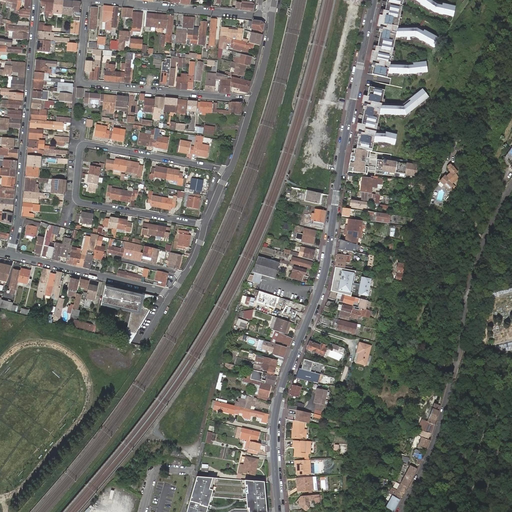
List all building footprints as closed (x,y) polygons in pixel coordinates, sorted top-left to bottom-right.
[(5,0),(5,1),(11,2),(9,7),(15,8),(16,0),(5,0)] [(24,9),(30,10),(31,0),(16,0),(15,8),(14,11),(17,12),(20,1),(25,2),(24,9)] [(46,4),(45,6),(45,11),(48,11),(47,15),(52,16),(52,14),(53,4),(53,0),(41,0),(41,3),(45,4),(46,4)] [(63,0),(58,0),(53,0),(53,4),(52,14),(62,15),(62,12),(63,0)] [(73,1),(63,0),(62,12),(64,12),(64,10),(70,11),(69,13),(72,13),(73,1)] [(382,0),(367,74),(387,78),(389,74),(408,75),(427,71),(426,62),(410,64),(390,62),(394,38),(414,37),(435,47),(439,40),(417,28),(397,27),(402,0),(412,0),(435,13),(453,16),(454,6),(438,3),(432,0),(382,0)] [(80,2),(73,1),(72,13),(71,20),(75,21),(79,21),(80,12),(78,12),(80,2)] [(113,7),(104,6),(101,30),(111,31),(111,29),(111,28),(113,7)] [(133,9),(122,8),(121,17),(132,18),(133,13),(133,9)] [(18,24),(29,25),(30,10),(24,9),(23,9),(17,12),(14,11),(13,17),(15,17),(16,15),(18,14),(19,14),(18,24)] [(142,14),(133,13),(132,18),(130,35),(132,36),(133,31),(140,32),(142,14)] [(155,28),(157,15),(147,14),(145,27),(155,28)] [(167,16),(157,15),(155,28),(166,29),(167,16)] [(187,31),(189,17),(183,17),(182,31),(176,30),(176,32),(175,39),(175,40),(182,41),(182,37),(186,37),(187,31)] [(209,38),(208,48),(211,48),(211,46),(214,46),(216,20),(211,19),(209,33),(211,33),(210,38),(209,38)] [(70,30),(70,34),(78,34),(79,26),(79,24),(79,21),(75,21),(71,20),(70,30)] [(254,34),(261,35),(263,25),(261,22),(253,21),(251,28),(255,30),(254,34)] [(201,27),(199,27),(199,30),(198,36),(198,40),(197,45),(204,46),(205,36),(206,23),(201,22),(201,27)] [(242,33),(242,31),(221,29),(220,34),(241,40),(242,33)] [(28,40),(28,33),(12,31),(11,39),(28,40)] [(42,31),(38,31),(37,40),(61,42),(69,42),(69,39),(66,40),(58,39),(54,37),(54,32),(50,32),(42,31)] [(128,38),(129,33),(120,32),(119,40),(118,47),(118,48),(123,49),(124,41),(127,42),(128,38)] [(251,34),(249,43),(258,45),(259,41),(259,38),(260,38),(261,35),(254,34),(253,34),(251,34)] [(220,36),(219,40),(218,45),(218,48),(222,49),(223,49),(225,49),(226,42),(230,43),(229,48),(231,49),(233,44),(242,47),(248,48),(252,49),(253,45),(220,36)] [(99,37),(98,49),(105,49),(106,37),(99,37)] [(0,45),(11,46),(11,41),(4,40),(4,39),(0,38),(0,45)] [(118,47),(119,40),(110,39),(109,49),(118,50),(118,48),(118,47)] [(61,42),(37,40),(36,51),(52,52),(52,44),(60,45),(61,42)] [(142,41),(130,40),(129,48),(141,49),(142,47),(142,41)] [(0,45),(0,51),(21,53),(22,47),(11,46),(0,45)] [(85,71),(87,71),(95,72),(95,68),(99,68),(100,52),(100,50),(97,49),(93,49),(93,54),(96,55),(95,63),(94,63),(86,62),(85,71)] [(127,53),(124,83),(129,84),(130,69),(129,68),(130,65),(133,65),(134,59),(133,59),(133,54),(127,53)] [(246,65),(248,66),(250,58),(240,55),(234,54),(234,57),(233,57),(232,62),(233,62),(236,62),(246,65)] [(36,60),(35,72),(49,73),(52,74),(52,73),(52,67),(52,65),(53,61),(36,60)] [(19,77),(24,78),(26,63),(12,61),(12,65),(11,66),(5,66),(4,71),(0,70),(0,75),(9,76),(11,77),(11,72),(19,72),(19,77)] [(230,77),(236,78),(237,75),(243,77),(246,65),(236,62),(233,74),(230,73),(229,77),(230,77)] [(105,68),(104,81),(123,83),(124,74),(114,73),(115,65),(109,65),(109,63),(106,63),(105,68)] [(168,65),(162,64),(160,84),(167,84),(168,74),(169,74),(169,71),(168,70),(168,65)] [(90,75),(89,80),(98,81),(99,68),(95,68),(95,72),(87,71),(87,74),(87,75),(90,75)] [(59,82),(60,82),(61,79),(49,78),(49,73),(35,72),(34,80),(49,81),(59,82)] [(206,73),(204,91),(214,92),(215,79),(215,74),(206,73)] [(179,78),(178,88),(187,89),(188,75),(182,75),(181,78),(179,78)] [(12,77),(11,89),(23,90),(24,78),(19,77),(12,77)] [(247,91),(249,82),(236,78),(230,77),(230,80),(229,93),(246,95),(247,91)] [(218,92),(229,93),(230,80),(220,79),(218,92)] [(49,83),(49,81),(34,80),(33,89),(42,90),(42,91),(53,92),(54,88),(45,88),(43,87),(43,83),(46,83),(49,83)] [(71,93),(73,94),(73,88),(72,88),(73,83),(72,83),(64,83),(60,82),(59,82),(58,92),(63,93),(71,93)] [(384,91),(364,87),(353,150),(357,150),(373,152),(374,142),(385,143),(396,145),(398,135),(384,133),(377,132),(380,114),(407,115),(429,96),(421,90),(402,104),(382,104),(384,91)] [(22,101),(23,90),(0,88),(0,92),(0,95),(9,96),(8,100),(22,101)] [(102,105),(103,95),(89,94),(85,94),(84,104),(88,104),(102,105)] [(102,105),(102,110),(109,110),(109,112),(114,113),(115,110),(115,107),(115,99),(112,99),(112,96),(103,95),(102,105)] [(128,98),(116,97),(115,99),(115,107),(127,108),(128,98)] [(128,118),(128,125),(132,126),(132,123),(132,118),(133,113),(133,106),(136,107),(137,102),(134,102),(134,97),(130,97),(128,118)] [(155,98),(155,108),(158,109),(162,109),(163,99),(155,98)] [(177,100),(165,99),(163,111),(164,111),(164,113),(163,113),(163,116),(163,117),(169,117),(169,112),(176,113),(177,100)] [(21,109),(22,102),(2,100),(1,107),(21,109)] [(53,101),(48,101),(41,100),(41,101),(32,100),(31,107),(40,108),(40,107),(49,108),(49,104),(53,105),(53,101)] [(154,100),(144,100),(143,112),(153,113),(153,111),(154,108),(154,100)] [(185,111),(186,101),(178,100),(177,110),(185,111)] [(195,112),(196,102),(188,101),(186,117),(188,117),(188,111),(195,112)] [(211,103),(197,102),(196,108),(199,109),(199,112),(202,113),(202,115),(205,116),(205,113),(210,113),(211,103)] [(241,103),(231,102),(230,112),(222,111),(222,108),(217,108),(216,113),(230,115),(230,114),(240,115),(241,103)] [(31,108),(30,118),(46,120),(46,109),(31,108)] [(5,118),(21,119),(21,112),(8,110),(8,116),(5,116),(5,118)] [(7,126),(20,128),(20,121),(0,118),(0,129),(7,130),(7,126)] [(63,129),(64,122),(55,122),(53,121),(49,121),(42,120),(30,119),(30,120),(30,125),(30,127),(39,128),(39,127),(63,129)] [(174,130),(185,132),(185,129),(185,124),(178,124),(175,123),(174,130)] [(105,138),(108,138),(109,131),(106,131),(106,127),(96,125),(94,136),(104,138),(105,138)] [(204,128),(204,126),(203,126),(203,128),(196,127),(195,133),(203,135),(204,128)] [(213,128),(204,126),(204,128),(203,135),(212,136),(213,128)] [(109,131),(108,138),(111,139),(122,141),(124,130),(113,128),(112,132),(109,131)] [(42,131),(29,130),(29,139),(48,141),(48,136),(42,135),(42,131)] [(149,145),(151,146),(152,139),(149,138),(149,135),(139,133),(137,144),(148,146),(149,145)] [(193,146),(192,153),(195,154),(206,156),(208,145),(200,144),(202,136),(195,135),(193,146)] [(152,139),(151,146),(155,147),(165,149),(167,138),(157,136),(156,140),(152,139)] [(14,138),(3,137),(2,145),(7,146),(6,149),(13,149),(14,138)] [(53,149),(53,150),(53,147),(39,146),(39,141),(29,140),(28,147),(53,149)] [(189,153),(192,153),(193,146),(190,146),(190,143),(179,141),(177,151),(188,153),(189,153)] [(61,154),(67,155),(67,151),(61,150),(53,150),(53,149),(28,147),(27,155),(34,156),(34,154),(42,155),(43,153),(61,154)] [(17,161),(18,151),(6,150),(7,149),(2,149),(0,148),(0,156),(6,157),(5,160),(17,161)] [(392,154),(357,150),(356,155),(352,155),(349,172),(352,173),(352,175),(381,181),(382,178),(415,184),(417,166),(408,164),(408,161),(392,159),(392,154)] [(53,158),(34,156),(27,155),(26,165),(38,166),(38,159),(40,160),(53,161),(53,162),(65,163),(66,159),(53,158)] [(9,169),(16,170),(17,161),(5,160),(0,159),(0,166),(9,168),(9,169)] [(125,172),(127,162),(117,160),(114,160),(114,162),(111,161),(110,161),(106,161),(105,166),(104,171),(107,171),(108,169),(113,170),(125,172)] [(139,164),(127,162),(125,172),(137,174),(136,177),(140,177),(141,173),(142,167),(139,166),(139,164)] [(89,166),(87,175),(97,176),(99,167),(102,168),(103,164),(99,163),(99,164),(93,163),(92,166),(89,166)] [(455,186),(453,184),(459,178),(456,174),(458,172),(453,166),(451,164),(450,164),(447,166),(447,167),(448,169),(448,170),(450,172),(446,176),(445,175),(443,177),(439,182),(444,186),(451,192),(455,186)] [(26,166),(25,176),(35,177),(37,177),(38,167),(26,166)] [(165,179),(167,169),(155,167),(155,169),(151,169),(150,175),(148,175),(148,179),(153,180),(153,177),(165,179)] [(7,177),(15,177),(16,170),(9,169),(7,169),(7,177)] [(179,171),(167,169),(165,179),(177,181),(177,180),(180,180),(182,174),(178,174),(179,171)] [(97,176),(87,175),(86,183),(89,184),(87,192),(94,193),(95,185),(96,185),(97,176)] [(0,185),(14,187),(15,177),(7,177),(3,176),(3,179),(6,180),(6,183),(0,182),(0,185)] [(38,177),(37,177),(35,177),(25,176),(24,191),(34,192),(38,193),(39,181),(37,181),(38,177)] [(189,193),(199,195),(199,191),(201,192),(203,180),(191,178),(190,184),(185,184),(184,192),(189,193)] [(50,194),(63,195),(65,180),(51,179),(51,183),(50,194)] [(363,179),(360,193),(370,195),(372,189),(376,189),(377,186),(382,187),(383,181),(381,181),(377,180),(377,182),(363,179)] [(122,190),(120,200),(131,202),(131,199),(135,200),(135,196),(137,197),(139,184),(131,182),(131,185),(134,186),(133,189),(133,192),(127,191),(122,190)] [(0,196),(13,198),(14,187),(0,185),(0,189),(6,190),(5,195),(0,194),(0,196)] [(109,198),(120,200),(122,190),(111,188),(111,186),(108,185),(106,195),(110,195),(109,198)] [(24,191),(23,202),(38,204),(39,196),(39,193),(38,193),(34,192),(24,191)] [(162,197),(160,207),(171,209),(171,207),(174,207),(176,197),(182,198),(184,192),(180,191),(177,191),(176,196),(173,196),(172,199),(168,198),(162,197)] [(304,201),(319,205),(321,194),(306,191),(304,201)] [(199,195),(189,193),(186,207),(198,209),(200,198),(198,198),(199,195)] [(380,197),(363,194),(362,201),(369,203),(369,204),(378,205),(380,197)] [(149,205),(160,207),(162,197),(151,195),(151,196),(148,195),(147,202),(150,203),(149,205)] [(3,211),(12,214),(13,199),(0,197),(0,207),(3,208),(3,211)] [(367,212),(371,213),(371,210),(370,210),(371,205),(363,204),(353,202),(353,208),(366,210),(366,212),(367,212)] [(39,205),(23,204),(22,216),(33,218),(33,215),(28,214),(29,211),(39,212),(39,205)] [(343,208),(341,217),(349,218),(350,210),(343,208)] [(310,227),(322,230),(325,212),(315,209),(314,213),(311,213),(309,219),(312,220),(310,227)] [(10,225),(12,214),(3,211),(1,223),(10,225)] [(93,215),(81,212),(79,223),(91,226),(93,215)] [(389,216),(376,214),(374,222),(388,224),(389,216)] [(117,229),(118,219),(110,218),(109,220),(106,220),(105,220),(103,221),(103,224),(104,226),(105,226),(105,227),(109,228),(109,227),(113,228),(112,233),(115,234),(115,235),(116,235),(116,232),(117,229)] [(127,221),(118,219),(117,229),(125,230),(125,232),(129,233),(130,224),(127,223),(127,221)] [(357,232),(358,228),(360,228),(361,225),(361,221),(348,219),(347,225),(349,225),(349,227),(347,226),(345,226),(345,230),(344,233),(344,235),(346,235),(348,235),(348,237),(346,237),(345,241),(351,243),(356,244),(357,238),(357,235),(357,233),(357,232)] [(27,225),(25,235),(34,237),(35,230),(36,226),(39,227),(39,225),(39,224),(33,223),(33,221),(26,220),(25,224),(27,225)] [(155,236),(156,226),(141,224),(139,235),(145,236),(146,234),(155,236)] [(165,227),(156,226),(155,236),(163,237),(167,237),(169,228),(165,228),(165,227)] [(180,234),(177,246),(188,248),(190,236),(188,236),(188,232),(179,230),(178,234),(180,234)] [(42,255),(46,256),(50,237),(51,234),(51,233),(48,232),(47,232),(42,255)] [(312,246),(315,234),(305,232),(304,234),(298,232),(296,239),(302,240),(301,243),(312,246)] [(94,252),(96,245),(98,235),(96,235),(92,234),(90,233),(89,238),(87,250),(94,252)] [(36,238),(34,250),(41,252),(44,238),(37,236),(36,238)] [(50,237),(46,256),(52,257),(54,244),(51,243),(52,238),(50,237)] [(77,248),(73,264),(76,265),(77,263),(83,264),(86,254),(87,250),(89,238),(86,237),(83,249),(77,248)] [(71,239),(64,238),(62,244),(60,256),(67,258),(71,239)] [(345,241),(338,239),(337,249),(347,251),(350,252),(351,243),(345,241)] [(51,259),(59,261),(60,256),(62,244),(55,242),(54,244),(52,257),(51,259)] [(107,253),(123,256),(125,243),(126,243),(123,242),(122,245),(124,245),(123,250),(121,249),(121,250),(111,248),(108,248),(107,253)] [(125,243),(123,256),(140,260),(141,253),(139,253),(141,247),(125,243)] [(105,258),(106,254),(103,253),(104,247),(96,245),(94,252),(93,255),(105,258)] [(149,247),(144,246),(140,261),(153,264),(154,259),(156,259),(159,249),(149,247)] [(69,260),(67,259),(66,263),(73,264),(77,248),(71,247),(69,260)] [(347,251),(337,249),(334,266),(343,269),(351,271),(351,269),(343,266),(345,258),(349,258),(350,252),(347,251)] [(292,250),(291,255),(312,261),(314,254),(302,250),(301,253),(292,250)] [(171,263),(170,268),(180,270),(183,256),(171,253),(169,260),(171,261),(171,263)] [(86,254),(83,264),(83,267),(90,268),(93,258),(93,256),(86,254)] [(274,279),(279,263),(270,260),(259,257),(251,272),(263,276),(274,279)] [(279,263),(309,272),(312,263),(292,257),(290,263),(284,261),(284,259),(280,258),(279,263)] [(0,278),(6,280),(11,266),(0,262),(0,278)] [(394,282),(401,284),(404,266),(398,264),(394,282)] [(117,271),(116,275),(140,282),(143,268),(138,267),(136,275),(117,271)] [(351,271),(334,267),(330,292),(351,297),(354,272),(351,271)] [(26,282),(26,284),(29,285),(31,279),(27,278),(29,270),(20,268),(19,270),(17,280),(26,282)] [(148,270),(143,268),(140,282),(143,283),(145,277),(146,277),(148,270)] [(10,288),(15,289),(17,280),(19,270),(14,269),(10,288)] [(48,272),(49,269),(45,269),(45,272),(43,272),(41,282),(39,281),(36,297),(41,298),(47,272),(48,272)] [(302,283),(305,272),(293,269),(291,277),(289,276),(288,279),(302,283)] [(58,285),(61,272),(56,271),(55,274),(51,290),(54,291),(54,287),(57,288),(58,285)] [(165,283),(167,274),(154,271),(152,280),(160,282),(159,284),(153,283),(153,285),(164,287),(165,283)] [(260,284),(263,276),(251,272),(246,286),(251,287),(252,281),(260,284)] [(51,292),(51,290),(55,274),(51,273),(50,276),(46,291),(51,292)] [(76,289),(79,279),(71,277),(68,287),(67,295),(74,297),(76,291),(76,289)] [(371,279),(361,277),(358,294),(368,296),(371,279)] [(86,288),(88,281),(80,279),(79,284),(79,286),(86,288)] [(97,286),(89,284),(84,306),(89,307),(92,294),(95,295),(97,286)] [(109,285),(105,284),(101,300),(132,307),(126,332),(135,334),(149,309),(142,307),(143,302),(135,300),(136,295),(112,289),(109,288),(109,285)] [(256,302),(275,307),(278,296),(259,291),(256,302)] [(342,295),(330,292),(328,298),(340,302),(342,295)] [(76,294),(71,314),(78,315),(79,310),(77,310),(78,303),(83,304),(84,299),(79,298),(80,295),(76,294)] [(254,304),(254,297),(243,296),(242,303),(254,304)] [(368,302),(346,296),(344,303),(353,305),(354,302),(359,303),(358,308),(365,310),(368,302)] [(12,302),(1,298),(0,301),(0,306),(10,309),(12,304),(12,302)] [(58,322),(63,301),(58,300),(53,321),(58,322)] [(352,308),(343,305),(342,311),(367,318),(369,311),(365,310),(358,308),(352,306),(352,308)] [(252,311),(245,310),(243,315),(244,316),(244,318),(249,320),(252,311)] [(342,312),(340,319),(349,321),(350,317),(359,319),(360,316),(342,312)] [(329,324),(330,318),(324,316),(322,323),(329,324)] [(287,328),(289,323),(276,318),(272,330),(279,333),(280,333),(285,334),(287,330),(284,329),(285,327),(287,328)] [(79,322),(78,325),(78,327),(92,330),(93,324),(80,321),(79,322)] [(353,330),(352,333),(352,334),(355,335),(358,326),(339,321),(337,329),(342,331),(342,330),(343,327),(353,330)] [(126,332),(124,341),(130,343),(135,334),(126,332)] [(274,344),(284,347),(286,345),(287,346),(290,339),(279,334),(278,334),(274,344)] [(317,345),(318,341),(311,338),(307,349),(324,356),(326,349),(324,348),(325,346),(321,344),(321,346),(317,345)] [(283,358),(285,348),(284,347),(274,344),(271,343),(263,341),(262,345),(261,349),(269,352),(269,351),(273,352),(272,355),(283,358)] [(126,352),(128,345),(121,343),(119,350),(126,352)] [(367,366),(371,347),(360,345),(358,354),(361,354),(359,365),(367,366)] [(236,354),(229,352),(227,359),(234,360),(236,354)] [(268,373),(273,375),(274,372),(277,361),(264,358),(263,360),(256,358),(254,365),(261,367),(261,369),(268,371),(267,373),(268,373)] [(326,366),(302,359),(298,368),(318,374),(319,374),(320,369),(325,370),(326,366)] [(318,374),(298,368),(295,378),(315,383),(318,374)] [(261,376),(262,372),(252,370),(249,380),(260,383),(274,386),(276,376),(266,373),(265,377),(261,376)] [(247,379),(245,379),(245,382),(259,386),(257,394),(267,396),(270,386),(260,383),(249,380),(247,379)] [(300,387),(292,385),(289,395),(297,397),(300,387)] [(316,388),(313,402),(315,403),(314,409),(321,411),(326,390),(316,388)] [(241,407),(249,409),(251,401),(254,402),(255,398),(253,398),(245,396),(244,399),(238,397),(237,402),(235,402),(235,405),(239,407),(241,407)] [(235,405),(216,401),(215,409),(216,409),(217,408),(218,408),(218,407),(224,408),(223,411),(233,413),(235,405)] [(432,435),(441,405),(435,403),(429,417),(427,421),(421,419),(418,428),(432,435)] [(267,413),(263,412),(252,410),(249,409),(241,407),(240,411),(246,412),(245,414),(260,418),(259,421),(267,423),(267,413)] [(308,416),(309,413),(295,409),(294,421),(304,423),(308,423),(308,418),(308,416)] [(304,423),(294,421),(293,421),(293,438),(303,438),(303,434),(306,434),(306,431),(304,431),(304,423)] [(256,443),(259,432),(243,428),(241,440),(246,441),(250,442),(256,443)] [(430,439),(422,437),(418,447),(426,450),(430,439)] [(310,441),(306,441),(294,440),(294,447),(296,447),(295,456),(304,457),(307,457),(308,453),(309,453),(310,441)] [(257,455),(259,444),(256,443),(250,442),(248,449),(247,449),(247,452),(257,455)] [(243,472),(253,475),(255,467),(256,468),(258,460),(246,457),(244,465),(240,465),(238,472),(242,473),(243,472)] [(309,474),(309,460),(308,460),(306,460),(304,460),(301,460),(295,460),(295,465),(296,465),(296,475),(309,474)] [(411,465),(405,477),(412,480),(414,476),(418,469),(411,465)] [(205,511),(215,478),(198,475),(187,511),(205,511)] [(312,490),(310,476),(297,478),(298,485),(297,485),(297,491),(301,491),(312,490)] [(412,480),(405,477),(401,484),(407,487),(408,486),(409,485),(410,483),(411,482),(412,480)] [(266,480),(246,479),(246,485),(248,485),(248,492),(247,492),(248,507),(250,507),(250,511),(249,511),(267,511),(268,511),(266,480)] [(401,484),(397,490),(404,494),(407,487),(401,484)] [(389,492),(392,495),(400,499),(404,494),(397,490),(392,487),(389,492)] [(301,496),(298,499),(298,503),(305,509),(307,508),(308,507),(308,502),(309,500),(313,500),(314,501),(314,503),(317,503),(318,501),(318,494),(313,495),(301,496)] [(385,507),(394,511),(400,499),(392,495),(385,507)] [(298,503),(298,499),(294,504),(303,511),(304,511),(307,508),(305,509),(298,503)]
